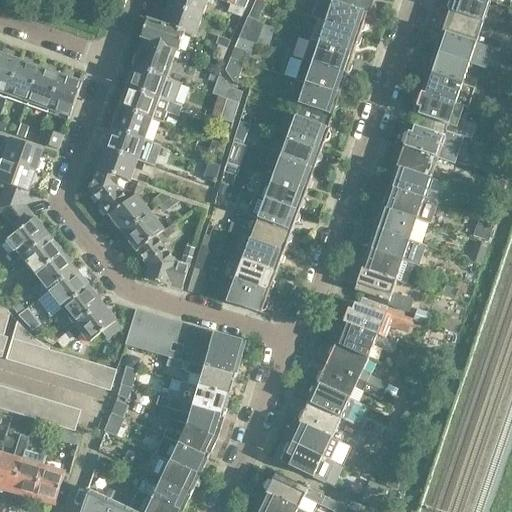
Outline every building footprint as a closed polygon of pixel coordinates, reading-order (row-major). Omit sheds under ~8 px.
[(171,5),(170,7),(203,18),(209,0),(169,0),(168,4),(171,5)] [(231,4),(246,9),(248,0),(228,0),(227,3),(231,4)] [(255,0),(254,0),(248,20),(258,23),(265,3),(255,0)] [(333,2),(333,3),(370,15),(371,13),(374,12),(375,6),(373,3),(374,0),(337,0),(336,3),(333,2)] [(450,10),(449,11),(484,23),(491,3),(483,0),(453,0),(451,0),(448,8),(450,10)] [(333,3),(326,23),(360,34),(360,33),(364,31),(366,26),(364,22),(367,14),(370,15),(333,3)] [(243,18),(246,9),(231,4),(228,13),(243,18)] [(166,18),(163,26),(185,34),(196,38),(203,18),(170,7),(169,9),(167,9),(164,17),(166,18)] [(445,24),(443,33),(499,52),(501,46),(503,43),(480,35),(484,23),(449,11),(448,12),(449,14),(446,15),(444,22),(445,24)] [(248,20),(239,40),(251,44),(260,26),(261,24),(258,23),(248,20)] [(310,40),(319,43),(353,54),(356,47),(359,46),(361,40),(359,37),(360,34),(326,23),(317,20),(310,40)] [(145,40),(142,48),(175,59),(177,53),(179,53),(185,34),(163,26),(148,22),(142,39),(145,40)] [(436,52),(435,52),(470,64),(474,53),(496,61),(499,52),(443,33),(440,41),(437,42),(435,50),(436,52)] [(214,45),(218,46),(227,49),(230,41),(217,36),(214,45)] [(303,61),(312,64),(346,76),(347,74),(350,73),(352,66),(351,63),(353,54),(319,43),(310,40),(303,61)] [(223,63),(227,49),(218,46),(214,60),(223,63)] [(501,46),(499,52),(507,54),(509,49),(501,46)] [(136,67),(135,70),(167,80),(175,59),(142,48),(139,57),(136,57),(133,65),(136,67)] [(231,50),(228,59),(240,63),(243,54),(231,50)] [(432,66),(429,73),(463,84),(470,64),(435,52),(434,53),(435,55),(432,57),(430,64),(432,66)] [(0,55),(0,93),(8,96),(20,62),(19,62),(19,59),(11,57),(9,58),(0,55)] [(240,63),(228,59),(223,75),(237,85),(243,64),(240,63)] [(20,62),(8,96),(28,104),(41,69),(39,69),(39,67),(31,64),(29,65),(20,62)] [(312,64),(306,84),(339,95),(342,88),(345,88),(347,80),(345,77),(346,76),(312,64)] [(41,69),(28,104),(49,111),(61,77),(60,76),(59,74),(53,71),(50,73),(41,69)] [(128,87),(127,89),(160,100),(167,80),(135,70),(132,77),(129,77),(126,85),(128,87)] [(423,92),(421,93),(465,108),(472,87),(463,84),(429,73),(426,82),(423,83),(421,90),(423,92)] [(61,77),(49,111),(65,117),(65,116),(70,118),(82,84),(79,83),(80,81),(72,78),(70,80),(61,77)] [(299,105),(300,106),(332,116),(335,108),(338,107),(341,100),(339,97),(339,95),(306,84),(299,105)] [(121,108),(120,110),(153,121),(165,125),(169,114),(180,118),(183,108),(160,100),(127,89),(124,97),(122,98),(119,105),(121,108)] [(239,102),(242,93),(229,89),(226,98),(239,102)] [(418,106),(415,115),(435,122),(434,128),(458,136),(467,108),(465,108),(421,93),(420,94),(422,95),(419,97),(416,104),(418,106)] [(238,106),(226,102),(220,121),(232,125),(238,106)] [(279,135),(288,139),(288,138),(322,150),(325,142),(328,141),(330,135),(327,130),(332,116),(300,106),(296,117),(291,130),(282,126),(279,135)] [(114,128),(113,130),(146,141),(153,121),(120,110),(117,118),(114,118),(112,126),(114,128)] [(243,144),(249,125),(240,122),(235,141),(243,144)] [(21,125),(17,135),(25,138),(28,128),(21,125)] [(404,146),(404,148),(438,159),(444,140),(452,142),(451,145),(461,148),(465,138),(458,136),(434,128),(431,134),(411,127),(408,136),(405,137),(402,144),(404,146)] [(42,129),(37,142),(59,150),(64,137),(42,129)] [(106,149),(105,151),(139,162),(142,151),(156,156),(159,146),(146,141),(113,130),(110,138),(107,138),(104,147),(106,149)] [(501,131),(495,147),(503,149),(508,133),(501,131)] [(0,135),(0,159),(2,160),(36,173),(36,170),(39,169),(42,162),(40,160),(43,151),(10,138),(10,139),(0,135)] [(288,138),(288,139),(281,159),(314,171),(317,163),(320,162),(323,156),(321,153),(322,150),(288,138)] [(224,158),(228,147),(214,142),(210,153),(224,158)] [(254,149),(240,144),(233,165),(247,170),(254,149)] [(398,166),(396,167),(431,179),(438,159),(404,148),(401,156),(399,156),(396,164),(398,166)] [(314,171),(281,159),(257,150),(254,158),(278,167),(273,180),(306,191),(307,190),(311,188),(313,182),(311,179),(314,171)] [(98,171),(122,179),(131,183),(139,162),(105,151),(102,159),(99,159),(96,167),(99,170),(98,171)] [(0,182),(6,185),(1,199),(22,206),(24,205),(32,183),(35,182),(37,176),(35,174),(36,173),(2,160),(0,166),(0,182)] [(217,180),(222,167),(210,163),(206,176),(217,180)] [(235,176),(238,169),(227,166),(225,173),(235,176)] [(390,188),(434,202),(436,203),(439,195),(443,183),(431,179),(396,167),(395,168),(396,170),(394,171),(391,178),(393,180),(390,188)] [(122,179),(98,171),(90,192),(102,207),(101,210),(106,215),(109,215),(110,216),(130,201),(119,187),(122,179)] [(496,181),(487,178),(484,187),(493,190),(496,181)] [(273,180),(266,199),(299,211),(300,208),(303,208),(306,202),(303,199),(306,191),(273,180)] [(136,194),(138,195),(146,189),(147,186),(140,183),(136,194)] [(384,207),(382,207),(418,219),(421,208),(431,211),(434,202),(390,188),(387,197),(385,198),(382,205),(384,207)] [(154,198),(160,206),(175,195),(163,191),(154,198)] [(130,201),(110,216),(112,218),(111,222),(115,228),(119,228),(124,235),(152,213),(138,195),(130,201)] [(188,199),(175,195),(160,206),(166,214),(188,199)] [(0,212),(16,233),(35,219),(24,205),(22,206),(1,199),(0,201),(0,200),(0,212)] [(266,199),(258,219),(291,231),(294,223),(299,222),(301,215),(298,213),(299,211),(266,199)] [(379,220),(377,228),(411,240),(410,241),(420,244),(427,224),(417,220),(418,219),(382,207),(381,208),(383,210),(380,211),(378,219),(379,220)] [(152,213),(124,235),(129,242),(128,245),(133,252),(136,251),(137,253),(158,237),(166,231),(152,213)] [(476,238),(482,219),(472,215),(466,234),(476,238)] [(12,266),(50,237),(43,229),(44,226),(40,221),(36,220),(35,219),(16,233),(7,240),(16,252),(9,258),(14,264),(12,266)] [(250,240),(283,252),(287,244),(290,242),(293,237),(290,234),(291,231),(258,219),(254,232),(231,224),(228,232),(250,240)] [(209,225),(202,245),(213,249),(220,229),(209,225)] [(367,248),(368,249),(404,261),(410,241),(411,240),(377,228),(374,237),(371,238),(369,245),(370,248),(367,248)] [(50,237),(12,266),(19,272),(27,266),(35,276),(63,254),(62,252),(62,249),(58,244),(56,245),(50,237)] [(158,237),(137,253),(138,254),(138,257),(143,264),(146,263),(150,269),(147,279),(181,290),(188,267),(189,267),(195,249),(186,246),(181,263),(178,263),(158,237)] [(250,240),(243,260),(276,272),(279,264),(283,263),(285,258),(283,254),(283,252),(250,240)] [(482,265),(488,245),(476,241),(470,261),(482,265)] [(213,249),(202,245),(198,259),(209,263),(213,249)] [(363,249),(356,246),(353,254),(361,256),(363,249)] [(365,262),(363,270),(397,282),(430,293),(433,285),(399,274),(404,261),(368,249),(369,251),(366,252),(364,260),(365,262)] [(35,290),(42,298),(43,297),(49,293),(48,293),(76,271),(71,264),(71,260),(67,256),(64,256),(63,254),(35,276),(41,284),(35,290)] [(243,260),(236,281),(268,292),(269,291),(273,289),(275,284),(273,281),(276,272),(243,260)] [(195,267),(187,291),(198,295),(207,270),(195,267)] [(358,282),(355,291),(389,303),(392,294),(397,282),(363,270),(362,271),(360,272),(357,280),(358,282)] [(48,293),(49,293),(62,310),(90,288),(88,286),(89,283),(85,278),(82,278),(76,271),(48,293)] [(236,281),(227,304),(261,314),(262,311),(265,310),(267,305),(265,302),(268,292),(236,281)] [(456,291),(444,287),(440,296),(453,300),(456,291)] [(90,288),(62,310),(75,327),(103,305),(97,297),(98,294),(94,289),(91,290),(90,288)] [(0,300),(0,317),(13,321),(14,319),(8,312),(1,302),(0,300)] [(11,305),(19,315),(25,311),(17,300),(11,305)] [(344,323),(344,324),(377,337),(382,325),(390,328),(390,327),(407,334),(411,324),(386,315),(384,315),(352,303),(348,312),(346,312),(343,320),(344,323)] [(103,305),(75,327),(86,340),(91,345),(104,335),(108,341),(122,330),(115,322),(116,318),(112,312),(109,312),(103,305)] [(28,309),(25,311),(19,315),(18,317),(32,332),(41,325),(28,309)] [(430,314),(417,309),(413,320),(426,325),(430,314)] [(136,311),(126,345),(169,358),(182,362),(205,369),(210,350),(210,349),(214,334),(136,311)] [(13,321),(0,317),(0,327),(10,330),(13,321)] [(17,324),(12,339),(23,342),(33,345),(44,349),(50,351),(50,349),(42,345),(34,339),(26,333),(21,328),(17,324)] [(337,343),(335,344),(369,359),(373,347),(392,353),(395,343),(377,337),(344,324),(341,332),(338,333),(335,340),(337,343)] [(10,330),(0,327),(0,335),(8,338),(10,330)] [(53,345),(57,341),(49,331),(44,335),(41,338),(53,345)] [(57,341),(63,349),(75,339),(69,331),(57,341)] [(210,350),(205,369),(236,378),(242,357),(241,357),(246,343),(214,334),(210,349),(210,350)] [(12,339),(7,360),(17,363),(23,342),(12,339)] [(23,342),(17,363),(27,366),(33,345),(23,342)] [(330,357),(327,365),(367,383),(395,397),(398,390),(370,376),(371,374),(363,370),(368,360),(369,359),(335,344),(336,346),(332,347),(329,354),(330,357)] [(33,345),(27,366),(38,369),(44,349),(33,345)] [(44,349),(38,369),(48,372),(54,352),(50,351),(44,349)] [(54,352),(48,372),(59,376),(65,355),(54,352)] [(65,355),(59,376),(69,379),(75,358),(65,355)] [(75,358),(69,379),(80,382),(85,361),(75,358)] [(182,362),(169,358),(167,367),(194,374),(191,385),(230,396),(236,378),(205,369),(182,362)] [(128,367),(137,370),(138,370),(140,363),(129,359),(126,367),(128,367)] [(85,361),(80,382),(90,385),(96,364),(85,361)] [(409,376),(427,385),(434,370),(416,361),(409,376)] [(96,364),(90,385),(100,388),(106,368),(96,364)] [(317,383),(351,399),(356,388),(381,400),(382,399),(392,404),(395,397),(367,383),(327,365),(323,372),(320,373),(317,379),(318,382),(317,383)] [(106,368),(100,388),(111,392),(117,371),(106,368)] [(128,368),(123,386),(132,389),(137,370),(128,368)] [(312,396),(309,403),(341,418),(351,399),(317,383),(317,385),(313,387),(310,392),(312,396)] [(167,399),(170,400),(177,402),(225,416),(230,396),(191,385),(188,396),(179,393),(170,390),(167,399)] [(0,386),(0,408),(3,409),(9,389),(0,386)] [(129,399),(132,389),(123,386),(120,395),(129,399)] [(9,389),(3,409),(13,413),(19,392),(9,389)] [(19,392),(13,413),(23,416),(30,395),(19,392)] [(30,395),(23,416),(34,419),(40,398),(30,395)] [(157,406),(168,409),(191,416),(188,427),(217,440),(218,437),(225,416),(177,402),(170,400),(167,399),(159,397),(157,406)] [(40,398),(34,419),(44,422),(50,401),(40,398)] [(50,401),(44,422),(54,425),(61,405),(50,401)] [(118,401),(114,413),(125,417),(129,405),(118,401)] [(298,422),(298,423),(332,438),(341,418),(309,403),(305,411),(302,412),(299,418),(301,421),(298,422)] [(410,425),(417,408),(407,404),(400,421),(410,425)] [(61,405),(54,425),(65,428),(71,408),(61,405)] [(71,408),(65,428),(75,431),(81,411),(71,408)] [(121,419),(113,415),(110,425),(118,428),(121,419)] [(396,444),(401,446),(410,426),(400,422),(392,442),(396,444)] [(294,435),(291,442),(323,457),(331,461),(340,442),(332,438),(298,423),(299,425),(296,425),(293,432),(294,435)] [(168,429),(164,437),(209,458),(217,440),(188,427),(183,436),(168,429)] [(52,438),(59,440),(75,446),(75,445),(78,446),(80,438),(55,429),(52,438)] [(1,453),(0,455),(0,491),(2,490),(13,493),(22,459),(29,435),(19,432),(13,456),(1,453)] [(164,437),(157,434),(153,441),(160,445),(176,452),(171,462),(200,476),(209,458),(164,437)] [(11,448),(15,438),(6,435),(2,445),(11,448)] [(285,455),(281,462),(313,477),(315,473),(316,473),(323,457),(291,442),(290,443),(286,445),(283,451),(285,455)] [(403,447),(396,444),(388,464),(395,467),(403,447)] [(154,467),(142,461),(138,470),(147,474),(191,494),(200,476),(171,462),(159,457),(154,467)] [(99,458),(95,469),(107,475),(112,464),(100,458),(99,458)] [(22,459),(13,493),(21,496),(22,498),(28,500),(31,498),(33,499),(43,465),(22,459)] [(387,464),(378,484),(387,488),(396,468),(387,464)] [(43,465),(33,499),(34,499),(35,502),(42,504),(43,502),(54,505),(64,473),(58,471),(59,470),(43,465)] [(88,488),(104,495),(111,477),(95,470),(88,488)] [(191,494),(147,474),(138,491),(154,498),(183,511),(191,494)] [(267,493),(266,495),(299,510),(299,509),(304,511),(314,511),(318,505),(333,511),(345,511),(347,508),(325,497),(309,489),(308,489),(276,474),(272,483),(268,484),(266,489),(267,493)] [(401,493),(405,481),(398,478),(393,490),(401,493)] [(360,499),(369,504),(378,509),(387,488),(378,484),(368,480),(360,499)] [(136,511),(116,502),(113,501),(105,497),(88,489),(79,511),(136,511)] [(109,489),(105,497),(113,501),(117,493),(109,489)] [(120,494),(116,502),(136,511),(183,511),(154,498),(149,509),(120,494)] [(257,511),(304,511),(299,509),(299,510),(266,495),(262,503),(259,503),(256,509),(258,511),(257,511)]
